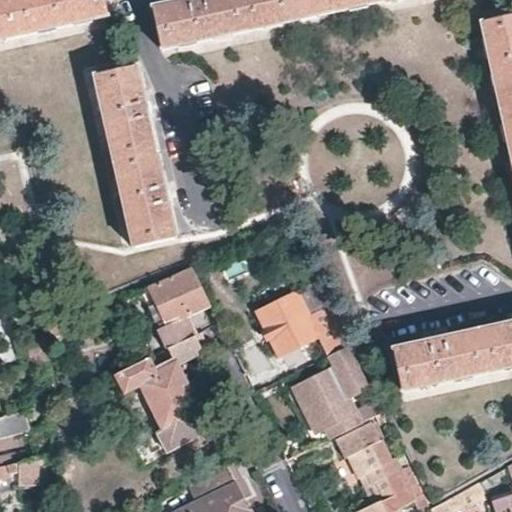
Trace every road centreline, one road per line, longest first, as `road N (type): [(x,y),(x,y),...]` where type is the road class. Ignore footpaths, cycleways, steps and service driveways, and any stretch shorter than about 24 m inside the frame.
road 1 (residential): [(189,239),(134,0)]
road 2 (residential): [(297,511),(211,329)]
road 3 (residential): [(370,331),(511,300)]
